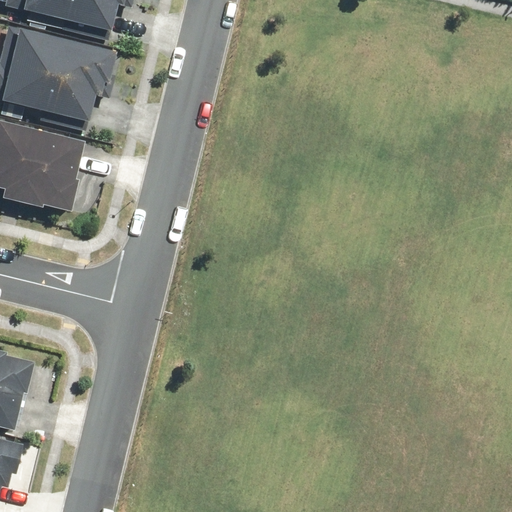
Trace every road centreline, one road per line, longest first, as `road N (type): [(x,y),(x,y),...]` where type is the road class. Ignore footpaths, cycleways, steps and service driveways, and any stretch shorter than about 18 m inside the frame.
road 1 (residential): [(214,0),(140,307)]
road 2 (residential): [(140,307),(88,511)]
road 3 (residential): [(140,307),(0,273)]
